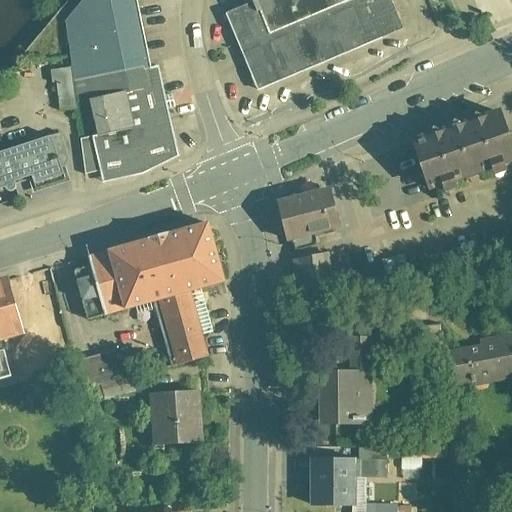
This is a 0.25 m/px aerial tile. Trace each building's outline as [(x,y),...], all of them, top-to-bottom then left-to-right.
[(93,173),(179,154),(158,54),(147,56),(135,0),(63,0),(76,58),(50,64),(57,97),(76,93),(93,173)] [(255,94),(402,31),(388,0),(252,0),(253,2),(221,16),(255,94)] [(511,141),(499,109),(408,146),(431,203),(447,197),(442,185),(481,169),(487,184),(503,177),(499,167),(511,162),(511,141)] [(39,189),(70,178),(54,132),(0,151),(0,199),(15,194),(11,183),(34,175),(39,189)] [(339,192),(280,204),(289,247),(299,245),(301,257),(326,252),(322,235),(347,230),(339,192)] [(170,377),(207,366),(200,341),(212,337),(201,299),(226,292),(204,219),(87,254),(106,320),(150,307),(170,377)] [(336,294),(328,254),(296,261),(304,300),(336,294)] [(7,285),(0,287),(0,349),(24,342),(7,285)] [(429,323),(428,343),(446,344),(446,324),(429,323)] [(511,375),(511,339),(448,349),(454,385),(511,375)] [(374,419),(373,378),(314,379),(315,420),(374,419)] [(159,449),(205,446),(203,422),(201,390),(155,393),(159,449)] [(356,458),(304,457),(303,506),(363,507),(363,483),(389,484),(390,449),(356,448),(356,458)]
